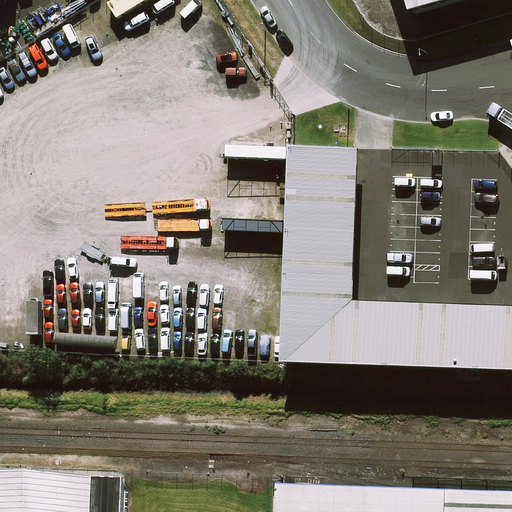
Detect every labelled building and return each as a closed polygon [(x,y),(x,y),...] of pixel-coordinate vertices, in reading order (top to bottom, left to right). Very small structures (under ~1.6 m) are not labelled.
[(405,0),(408,9),(439,0),(405,0)] [(511,361),(511,296),(362,293),(366,144),(289,142),(284,356),(511,361)] [(124,511),(126,485),(0,479),(0,511),(124,511)] [(450,511),(451,493),(391,490),(282,485),(281,511),(450,511)] [(511,511),(511,495),(451,493),(450,511),(511,511)]
